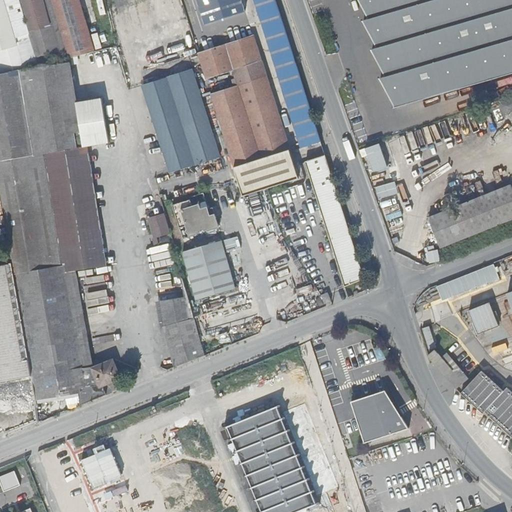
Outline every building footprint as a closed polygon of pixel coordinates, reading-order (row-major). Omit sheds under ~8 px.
[(19,45),(4,0),(0,0),(0,50),(13,47),(19,45)] [(4,0),(19,45),(26,66),(42,63),(36,43),(31,28),(22,0),(4,0)] [(48,0),(27,0),(36,27),(31,28),(42,63),(43,66),(67,61),(54,19),(48,0)] [(56,0),(61,18),(74,59),(100,53),(84,0),(56,0)] [(254,0),(303,147),(322,141),(276,4),(275,0),(254,0)] [(511,0),(359,0),(369,20),(364,22),(378,48),(373,51),(386,77),(381,80),(395,106),(396,109),(511,75),(511,0)] [(74,59),(61,18),(54,19),(67,61),(69,60),(74,59)] [(206,78),(208,77),(214,75),(235,69),(238,79),(234,80),(235,87),(212,95),(236,166),(291,149),(269,79),(255,37),(199,55),(206,78)] [(19,45),(13,47),(20,67),(26,66),(19,45)] [(69,60),(67,61),(43,66),(42,63),(26,66),(20,67),(0,71),(0,159),(88,146),(73,60),(69,60)] [(193,70),(143,85),(171,173),(221,157),(193,70)] [(108,266),(88,146),(0,159),(0,175),(12,247),(16,273),(66,265),(68,272),(79,270),(108,266)] [(301,179),(291,149),(236,166),(245,196),(267,189),(301,179)] [(362,278),(323,156),(307,161),(347,283),(362,278)] [(511,184),(511,185),(429,217),(440,247),(511,219),(511,184)] [(191,198),(173,204),(180,227),(187,225),(191,236),(198,234),(198,233),(208,230),(208,231),(221,227),(214,207),(210,208),(208,201),(193,206),(191,198)] [(157,248),(174,244),(168,224),(151,229),(157,248)] [(0,233),(0,238),(1,247),(8,246),(6,233),(0,233)] [(197,302),(236,290),(222,243),(183,254),(197,302)] [(36,400),(87,389),(84,371),(68,272),(66,265),(16,273),(18,283),(33,375),(32,376),(36,400)] [(84,371),(94,369),(79,270),(68,272),(84,371)] [(205,355),(184,280),(158,284),(166,335),(175,367),(205,355)] [(0,381),(32,376),(33,375),(18,283),(0,286),(0,358),(1,358),(3,374),(0,374),(0,381)] [(321,295),(324,304),(330,302),(327,293),(321,295)] [(489,302),(468,310),(478,334),(498,326),(489,302)] [(430,328),(423,330),(428,345),(435,343),(430,328)] [(444,374),(456,388),(468,377),(447,353),(443,357),(437,349),(429,356),(430,357),(444,374)] [(97,369),(94,369),(84,371),(87,389),(88,402),(106,395),(105,385),(122,377),(114,361),(97,369)] [(480,404),(486,409),(491,415),(489,416),(500,426),(511,434),(511,395),(510,394),(511,392),(506,387),(503,391),(481,370),(461,392),(477,408),(480,404)] [(409,428),(386,390),(351,402),(359,429),(364,442),(409,428)] [(483,413),(486,409),(480,404),(477,408),(482,413),(483,413)] [(276,407),(228,427),(262,511),(300,511),(317,505),(313,497),(326,492),(337,488),(304,407),(280,416),(276,407)] [(17,471),(2,476),(8,492),(23,487),(17,471)] [(317,505),(300,511),(334,511),(326,492),(313,497),(317,505)]
